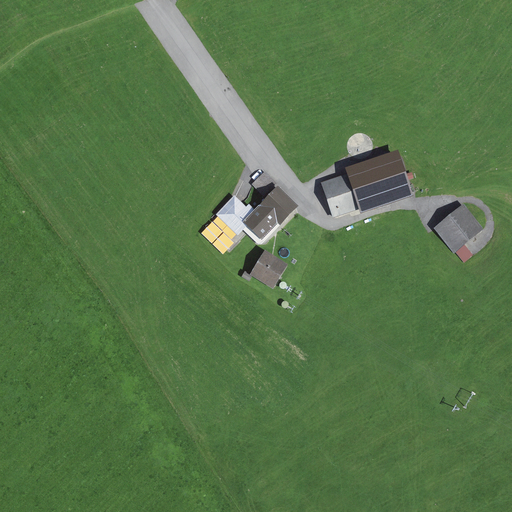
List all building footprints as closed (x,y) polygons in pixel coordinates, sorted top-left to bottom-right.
[(364,217),(418,198),(402,153),(351,171),(352,176),(323,186),(335,220),(362,211),(364,217)] [(267,173),(253,186),(264,198),(278,185),(267,173)] [(249,227),(265,242),(300,206),(282,189),(259,212),(252,206),(250,208),(238,196),(218,217),(239,237),(249,227)] [(467,206),(435,230),(463,267),(481,254),(471,242),(486,231),(467,206)] [(266,251),(250,276),(273,290),(281,277),(288,265),(266,251)]
